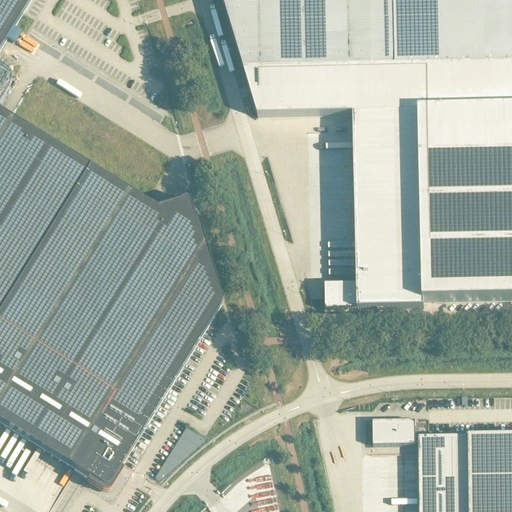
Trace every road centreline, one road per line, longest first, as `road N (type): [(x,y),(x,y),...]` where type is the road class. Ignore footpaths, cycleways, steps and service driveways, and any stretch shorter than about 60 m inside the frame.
road 1 (unclassified): [(203,0),(323,399)]
road 2 (unclassified): [(323,399),(220,453),(159,511)]
road 3 (unknown): [(119,504),(142,485),(217,341)]
road 4 (unclassified): [(511,382),(371,388),(323,399)]
